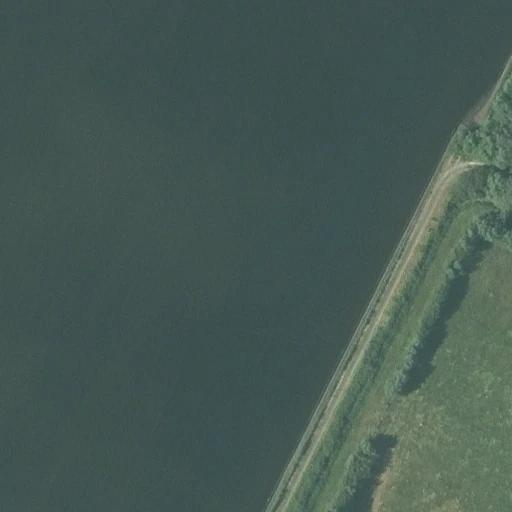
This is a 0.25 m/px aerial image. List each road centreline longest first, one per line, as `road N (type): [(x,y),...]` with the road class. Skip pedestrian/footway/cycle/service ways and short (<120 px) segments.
road 1 (track): [(511,168),(446,170),(278,511)]
road 2 (track): [(446,170),(511,39)]
